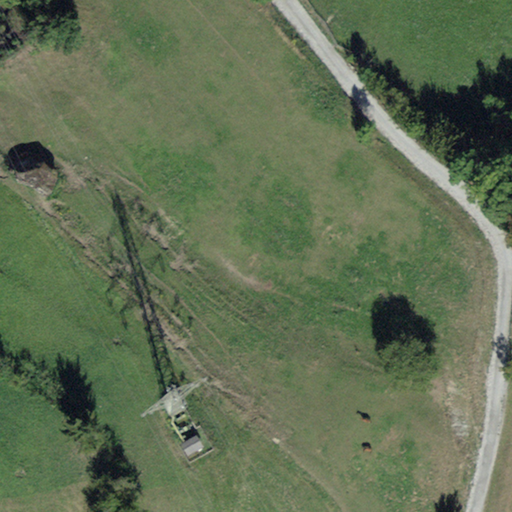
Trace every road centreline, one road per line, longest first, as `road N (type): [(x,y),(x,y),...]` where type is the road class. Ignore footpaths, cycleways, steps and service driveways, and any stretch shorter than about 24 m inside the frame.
road 1 (track): [(281,0),(347,91),(494,233),(503,282),(477,511)]
road 2 (track): [(314,511),(293,468),(0,169)]
